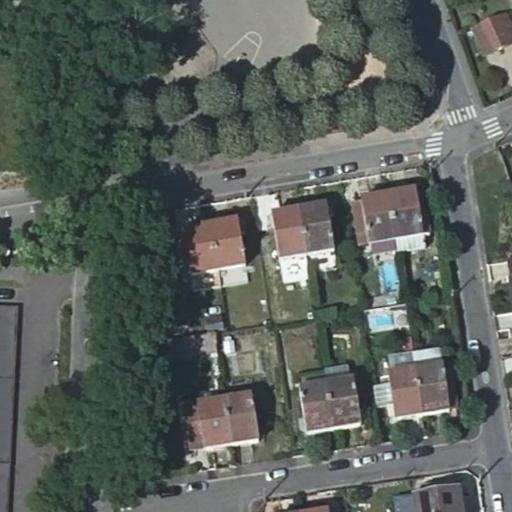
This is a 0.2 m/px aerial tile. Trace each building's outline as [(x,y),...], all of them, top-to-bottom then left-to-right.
[(511,42),(501,17),(470,30),(482,57),(511,43),(511,42)] [(414,193),(388,197),(395,243),(422,238),(416,200),(414,193)] [(395,243),(388,197),(360,202),(367,248),(395,243)] [(416,200),(422,238),(427,237),(421,199),(416,200)] [(326,208),(299,213),(306,259),(333,254),(326,208)] [(306,259),(299,213),(272,218),(279,264),(306,259)] [(236,224),(209,229),(216,275),(243,270),(236,224)] [(216,275),(209,229),(183,234),(183,235),(184,244),(190,280),(216,275)] [(395,243),(397,257),(425,253),(422,238),(395,243)] [(0,511),(6,511),(16,309),(0,308),(0,511)] [(216,354),(213,336),(166,344),(169,361),(216,354)] [(440,351),(412,356),(415,371),(442,366),(440,351)] [(412,356),(385,360),(387,375),(415,371),(412,356)] [(442,366),(415,371),(422,418),(450,413),(449,406),(455,405),(449,365),(442,366)] [(422,418),(415,371),(387,375),(390,395),(392,409),(387,410),(387,416),(393,415),(394,422),(422,418)] [(326,385),(333,432),(360,428),(353,381),(326,385)] [(306,436),(333,432),(326,385),(299,389),(306,436)] [(390,395),(373,397),(376,412),(387,410),(392,409),(390,395)] [(224,402),(232,448),(258,444),(251,397),(224,402)] [(206,452),(232,448),(224,402),(198,406),(201,425),(193,426),(196,445),(205,444),(206,452)] [(205,444),(196,445),(197,453),(206,452),(205,444)] [(411,498),(413,511),(461,511),(458,491),(450,492),(449,486),(441,487),(442,494),(411,498)]
